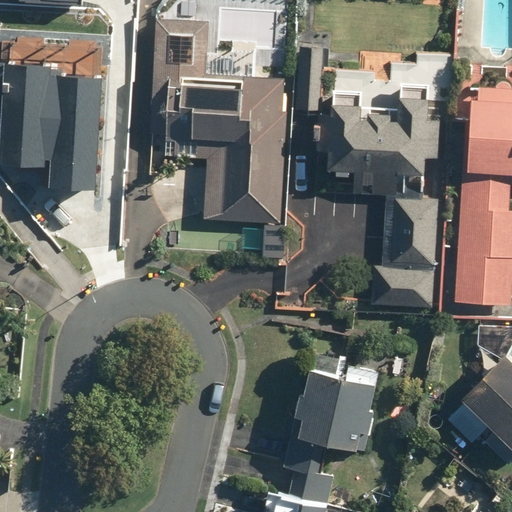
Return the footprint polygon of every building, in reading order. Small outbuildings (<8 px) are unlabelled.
[(210,16),(157,13),(151,129),(200,132),(198,154),(207,155),(204,216),(282,220),(289,74),(207,70),(210,16)] [(301,43),(298,106),(321,107),(324,44),(301,43)] [(87,60),(0,56),(0,164),(29,165),(28,193),(81,195),(87,60)] [(466,118),(455,298),(511,301),(511,206),(510,206),(511,179),(511,83),(480,82),(481,74),(457,72),(454,117),(466,118)] [(321,109),(319,145),(330,145),(329,163),(355,164),(354,189),(397,191),(398,167),(426,168),(427,151),(438,151),(440,116),(430,115),(431,93),(400,91),(398,115),(392,115),(392,108),(369,107),(368,114),(362,113),(363,99),(332,98),(332,110),(321,109)] [(440,196),(387,193),(383,262),(375,261),(373,301),(434,304),(440,196)] [(501,355),(462,394),(511,442),(511,356),(509,354),(511,348),(511,322),(480,321),(478,342),(501,355)] [(377,379),(311,364),(305,390),(301,389),(295,412),(303,413),(299,431),(292,429),(284,464),(294,466),(289,489),(351,503),(355,488),(332,482),(334,471),(323,469),(330,438),(358,444),(362,425),(371,427),(375,405),(371,404),(377,379)] [(324,511),(327,501),(278,490),(273,511),(324,511)]
